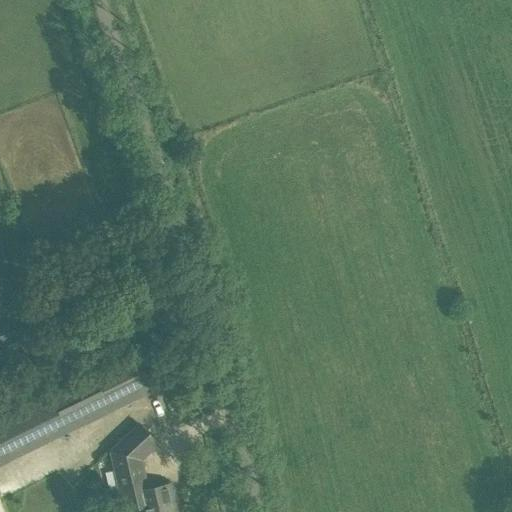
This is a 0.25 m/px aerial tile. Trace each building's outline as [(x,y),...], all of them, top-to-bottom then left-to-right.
[(0,273),(9,270),(0,245),(0,273)] [(28,313),(0,323),(0,344),(35,333),(28,313)] [(139,351),(0,413),(0,462),(157,391),(139,351)] [(141,507),(141,511),(175,511),(170,485),(148,490),(141,459),(157,443),(137,423),(110,451),(124,511),(141,507)] [(50,492),(45,481),(9,499),(14,510),(50,492)]
